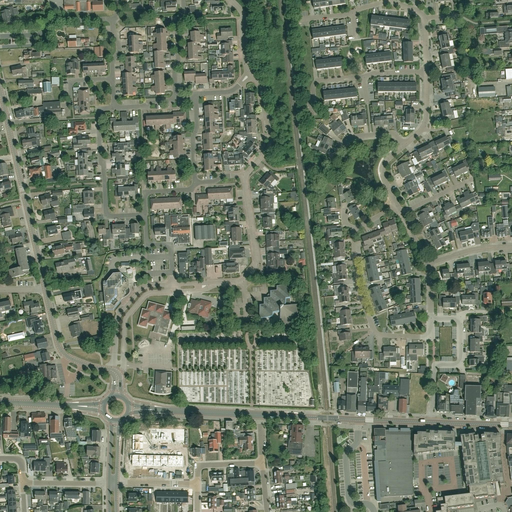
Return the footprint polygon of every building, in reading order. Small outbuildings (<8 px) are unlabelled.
[(93,10),(93,11),(104,11),(103,2),(97,2),(97,0),(64,0),(65,10),(73,9),(73,10),(76,10),(76,12),(91,11),(91,10),(93,10)] [(320,8),(319,0),(312,0),(314,9),(320,8)] [(167,11),(176,10),(176,3),(168,4),(168,1),(161,1),(161,8),(164,8),(164,6),(167,6),(167,11)] [(215,1),(211,2),(211,7),(213,7),(214,11),(224,11),(223,5),(220,5),(220,4),(217,4),(217,1),(215,1)] [(15,15),(13,10),(13,7),(7,8),(7,11),(1,12),(2,18),(12,16),(15,15)] [(12,16),(2,18),(4,24),(10,23),(11,26),(17,24),(15,19),(12,20),(12,16)] [(511,30),(508,30),(508,27),(508,26),(498,27),(499,34),(505,33),(506,42),(499,42),(500,48),(500,49),(510,48),(509,48),(509,44),(511,43),(511,30)] [(225,36),(232,36),(232,29),(221,29),(222,34),(217,34),(218,40),(225,40),(225,36)] [(440,43),(449,42),(448,35),(450,34),(449,31),(442,33),(442,36),(439,37),(440,43)] [(68,46),(81,46),(80,38),(68,39),(68,46)] [(222,41),(223,49),(223,50),(231,49),(231,46),(233,46),(232,40),(222,41)] [(445,49),(445,52),(461,49),(461,48),(453,49),(452,46),(450,47),(449,42),(440,43),(441,49),(445,49)] [(223,49),(219,50),(220,56),(225,56),(225,55),(227,55),(227,59),(233,59),(233,52),(231,52),(231,49),(223,50),(223,49)] [(440,56),(442,63),(450,61),(449,54),(454,53),(453,51),(461,50),(461,49),(445,52),(446,55),(440,56)] [(32,52),(32,50),(28,51),(25,51),(25,54),(24,55),(24,57),(25,58),(32,58),(32,59),(40,58),(40,53),(36,53),(36,52),(32,52)] [(67,64),(67,74),(75,74),(74,66),(78,66),(78,60),(72,60),(72,64),(67,64)] [(453,60),(450,61),(442,63),(443,69),(446,68),(447,72),(455,70),(454,67),(453,60)] [(13,76),(23,74),(24,79),(29,78),(26,67),(25,67),(22,68),(21,66),(20,66),(20,65),(18,66),(18,67),(12,68),(13,76)] [(209,73),(209,77),(210,83),(215,83),(215,81),(218,81),(218,70),(212,70),(212,73),(209,73)] [(441,80),(443,87),(454,84),(453,81),(455,80),(454,73),(448,75),(448,79),(441,80)] [(28,89),(34,89),(33,81),(29,81),(19,82),(19,87),(27,87),(28,89)] [(443,87),(443,90),(442,90),(443,94),(448,93),(449,97),(456,95),(454,84),(443,87)] [(479,98),(495,97),(494,87),(478,88),(479,98)] [(19,89),(11,90),(12,100),(19,100),(19,89)] [(246,105),(254,104),(254,94),(246,94),(246,105)] [(503,103),(504,103),(504,107),(508,105),(508,103),(511,103),(510,98),(503,98),(503,97),(499,97),(499,103),(503,103)] [(442,111),(450,109),(449,103),(451,102),(451,99),(443,101),(444,104),(440,105),(442,111)] [(16,112),(17,116),(30,112),(32,113),(32,112),(34,111),(34,113),(39,112),(39,111),(61,110),(60,102),(43,103),(44,107),(34,109),(34,108),(30,109),(30,108),(20,111),(20,109),(17,110),(17,111),(16,112)] [(415,117),(415,111),(412,111),(412,107),(404,107),(404,110),(406,110),(406,117),(415,117)] [(387,116),(386,116),(388,126),(394,125),(393,119),(396,118),(395,111),(395,109),(392,109),(392,111),(392,112),(392,113),(386,114),(387,116)] [(450,109),(442,111),(443,117),(446,117),(447,120),(455,118),(454,115),(452,116),(450,109)] [(360,114),(360,115),(357,116),(358,127),(364,126),(363,120),(366,120),(365,111),(362,111),(362,114),(360,114)] [(381,126),(380,116),(381,116),(380,114),(374,114),(374,113),(371,114),(372,121),(375,121),(375,127),(381,126)] [(495,117),(496,122),(496,128),(501,127),(501,122),(502,120),(503,121),(504,118),(500,116),(500,117),(495,117)] [(130,131),(137,131),(137,134),(139,134),(139,128),(138,117),(133,118),(133,122),(130,122),(130,131)] [(251,117),(244,117),(240,118),(240,121),(243,123),(244,123),(244,128),(248,127),(257,127),(256,120),(251,120),(251,117)] [(414,124),(415,117),(406,117),(406,123),(403,123),(403,126),(411,127),(411,124),(414,124)] [(119,132),(119,123),(116,123),(116,118),(110,119),(111,125),(114,125),(114,132),(119,132)] [(340,121),(337,123),(335,120),(333,122),(342,134),(345,131),(345,130),(346,129),(340,121)] [(72,128),(75,128),(75,129),(69,130),(70,135),(77,134),(77,131),(85,130),(85,129),(86,129),(86,126),(85,126),(85,123),(76,123),(76,122),(72,122),(71,123),(71,127),(72,128)] [(330,128),(337,136),(341,133),(342,134),(333,122),(329,125),(331,127),(330,128)] [(330,131),(322,124),(321,123),(319,125),(320,127),(328,133),(330,131)] [(248,127),(248,132),(244,132),(244,136),(251,138),(251,134),(257,133),(257,127),(248,127)] [(328,133),(320,127),(318,129),(326,136),(328,133)] [(22,147),(24,147),(24,148),(31,147),(31,148),(41,147),(40,140),(36,141),(36,138),(36,139),(34,128),(27,129),(29,139),(26,139),(27,140),(23,141),(23,144),(22,145),(22,147)] [(243,138),(247,139),(248,140),(246,142),(248,143),(246,146),(253,152),(256,148),(252,143),(255,139),(251,138),(244,136),(243,138)] [(317,140),(321,142),(330,147),(333,141),(323,137),(322,140),(318,138),(317,140)] [(446,137),(441,140),(445,147),(450,145),(451,147),(454,146),(451,139),(448,140),(446,137)] [(82,145),(90,144),(90,138),(78,138),(78,143),(74,143),(74,149),(82,148),(82,145)] [(432,144),(437,154),(440,152),(439,150),(445,147),(441,140),(435,142),(435,143),(432,144)] [(114,147),(114,153),(122,152),(124,152),(124,148),(128,148),(128,142),(120,142),(120,145),(118,146),(118,147),(114,147)] [(325,154),(326,151),(328,152),(330,147),(321,142),(318,147),(317,147),(316,150),(325,154)] [(429,145),(423,148),(427,156),(432,153),(434,158),(438,156),(437,154),(432,144),(429,145)] [(237,150),(241,153),(242,154),(244,152),(249,156),(253,152),(246,146),(242,150),(239,147),(237,150)] [(425,157),(425,158),(428,157),(427,156),(423,148),(417,151),(419,154),(414,156),(418,163),(422,161),(421,158),(425,157)] [(52,158),(61,156),(61,155),(62,154),(61,150),(60,151),(60,150),(51,152),(51,151),(43,153),(45,159),(49,158),(49,157),(52,156),(52,158)] [(78,152),(79,160),(88,160),(88,157),(92,156),(91,151),(78,152)] [(122,152),(114,153),(112,153),(112,159),(116,159),(116,160),(118,160),(119,162),(121,162),(125,162),(125,156),(122,156),(122,152)] [(229,165),(235,165),(234,156),(229,156),(229,153),(223,153),(223,159),(229,159),(229,165)] [(241,153),(240,154),(240,153),(237,153),(237,156),(234,156),(235,165),(240,165),(240,158),(242,158),(243,159),(246,157),(242,154),(241,153)] [(36,165),(41,164),(41,166),(45,165),(43,158),(42,158),(42,157),(31,159),(32,165),(36,165)] [(458,166),(462,174),(468,171),(466,168),(469,167),(465,160),(463,161),(464,163),(458,166)] [(397,167),(400,172),(409,168),(407,165),(410,164),(409,161),(406,162),(397,167)] [(112,169),(112,171),(125,170),(125,165),(128,165),(127,162),(125,162),(121,162),(122,165),(116,165),(116,169),(112,169)] [(458,166),(457,164),(454,165),(455,168),(452,169),(451,167),(448,168),(452,175),(454,174),(456,177),(462,174),(458,166)] [(411,173),(409,168),(400,172),(403,178),(406,176),(408,179),(415,176),(413,173),(411,173)] [(57,178),(58,178),(63,177),(62,173),(58,173),(57,170),(29,174),(30,178),(42,176),(42,177),(46,177),(46,179),(46,180),(46,183),(57,182),(57,178)] [(88,170),(76,171),(77,176),(79,176),(87,176),(87,179),(93,179),(92,173),(88,173),(88,170)] [(128,179),(130,179),(130,177),(128,177),(128,176),(126,176),(125,170),(112,171),(112,174),(117,174),(117,177),(122,176),(122,179),(128,179)] [(443,173),(437,176),(441,184),(447,181),(445,178),(448,177),(445,170),(442,171),(443,173)] [(267,173),(263,178),(271,185),(275,180),(276,182),(279,179),(274,175),(272,177),(267,173)] [(404,185),(407,191),(415,186),(419,185),(416,179),(415,176),(408,179),(410,182),(404,185)] [(441,184),(437,176),(431,179),(430,177),(427,178),(431,185),(434,184),(435,187),(441,184)] [(267,189),(271,185),(263,178),(259,183),(267,189)] [(0,192),(0,193),(0,191),(0,190),(11,188),(10,181),(0,183),(0,192)] [(135,191),(138,191),(138,185),(135,185),(135,187),(129,188),(130,196),(133,196),(133,201),(136,200),(135,191)] [(125,201),(124,188),(119,188),(118,186),(115,186),(116,192),(119,192),(119,197),(122,197),(122,201),(125,201)] [(417,189),(415,186),(407,191),(409,196),(421,191),(419,188),(417,189)] [(87,188),(79,189),(79,191),(79,193),(84,192),(84,199),(94,198),(93,192),(90,192),(87,192),(87,188)] [(349,204),(353,201),(355,204),(362,200),(360,197),(355,200),(350,191),(344,195),(349,204)] [(465,198),(463,199),(467,207),(471,204),(466,194),(469,193),(468,191),(463,193),(465,198)] [(470,195),(469,193),(466,194),(471,204),(473,203),(474,205),(480,202),(477,197),(474,198),(472,194),(470,195)] [(41,197),(43,205),(51,204),(52,207),(59,205),(57,197),(51,198),(50,194),(46,195),(46,196),(41,197)] [(261,204),(273,203),(274,203),(274,194),(273,194),(266,194),(266,198),(261,198),(261,204)] [(323,209),(323,210),(324,212),(324,213),(331,212),(330,209),(335,208),(334,198),(327,199),(328,209),(323,209)] [(460,205),(457,206),(460,212),(463,210),(462,209),(467,207),(463,199),(460,200),(459,198),(457,199),(460,205)] [(449,202),(447,203),(452,214),(456,211),(457,213),(460,212),(457,206),(454,207),(452,203),(450,205),(449,202)] [(273,203),(261,204),(261,210),(267,209),(267,213),(274,213),(273,203)] [(452,214),(447,203),(444,205),(445,207),(443,208),(445,212),(442,213),(445,219),(448,218),(447,216),(452,214)] [(356,219),(362,216),(355,204),(348,208),(350,211),(351,211),(356,219)] [(229,216),(239,215),(238,209),(232,209),(232,205),(225,206),(225,212),(229,212),(229,216)] [(419,216),(422,221),(430,217),(434,215),(432,212),(429,214),(428,212),(429,211),(428,207),(421,211),(423,214),(419,216)] [(0,219),(2,219),(4,227),(11,226),(9,218),(14,217),(12,208),(0,210),(0,219)] [(76,209),(73,209),(73,213),(84,213),(84,218),(95,218),(94,212),(94,208),(90,209),(84,209),(76,209)] [(52,220),(56,219),(54,210),(44,212),(46,220),(52,219),(52,220)] [(331,212),(324,213),(324,217),(328,216),(328,223),(339,222),(338,215),(331,216),(331,212)] [(272,220),(275,220),(275,214),(267,214),(268,218),(264,218),(264,229),(272,228),(272,220)] [(174,237),(178,237),(179,244),(190,243),(189,234),(191,233),(190,226),(189,226),(188,218),(182,218),(181,215),(173,215),(170,216),(171,236),(174,235),(174,237)] [(226,226),(233,225),(233,222),(239,222),(239,215),(229,216),(230,222),(226,222),(226,226)] [(430,224),(431,227),(438,224),(437,221),(436,221),(435,219),(432,220),(430,217),(422,221),(424,227),(430,224)] [(482,231),(483,238),(492,237),(491,230),(494,230),(493,217),(488,218),(489,229),(487,229),(487,230),(482,231)] [(392,232),(398,230),(394,219),(388,221),(392,232)] [(507,236),(506,230),(509,229),(508,220),(503,221),(504,227),(502,228),(502,230),(497,230),(498,237),(507,236)] [(392,232),(388,221),(382,224),(384,229),(381,230),(384,235),(392,232)] [(474,239),(473,235),(472,232),(479,231),(478,223),(473,224),(471,227),(472,230),(466,231),(468,240),(474,239)] [(119,225),(119,235),(126,235),(126,241),(129,241),(129,239),(129,233),(129,231),(126,231),(125,225),(125,224),(121,224),(121,225),(119,225)] [(133,224),(133,225),(132,225),(132,233),(129,233),(129,239),(134,238),(134,234),(139,234),(139,225),(138,225),(138,224),(133,224)] [(429,232),(432,238),(441,234),(438,228),(440,227),(438,224),(431,227),(433,230),(429,232)] [(119,235),(119,225),(112,226),(113,232),(110,232),(110,240),(113,239),(113,236),(119,235)] [(227,231),(230,231),(230,232),(233,232),(233,235),(241,235),(241,228),(236,229),(235,225),(233,225),(226,226),(227,231)] [(58,231),(61,230),(60,226),(48,229),(50,236),(58,234),(58,231)] [(110,240),(110,232),(106,232),(106,226),(99,227),(100,235),(103,235),(104,247),(107,247),(107,240),(110,240)] [(196,240),(215,239),(214,226),(195,227),(196,240)] [(334,226),(327,226),(318,228),(318,229),(327,228),(328,230),(327,230),(328,237),(332,237),(342,236),(341,229),(334,229),(334,226)] [(465,241),(468,240),(466,231),(466,232),(465,228),(458,229),(455,230),(457,239),(461,238),(462,242),(462,243),(465,242),(465,241)] [(6,238),(9,237),(10,240),(11,240),(12,244),(21,242),(20,238),(21,238),(20,234),(15,235),(13,230),(5,232),(6,238)] [(384,235),(381,230),(373,233),(377,243),(383,241),(381,236),(384,235)] [(63,241),(72,239),(70,231),(62,233),(63,241)] [(266,236),(267,242),(279,241),(279,235),(283,235),(283,231),(279,232),(272,232),(272,235),(266,236)] [(377,243),(373,233),(367,235),(371,245),(377,243)] [(432,238),(434,243),(443,239),(441,234),(432,238)] [(241,235),(233,235),(233,239),(230,239),(230,246),(236,245),(236,242),(242,242),(241,235)] [(371,245),(367,235),(362,237),(364,243),(362,244),(365,251),(369,249),(368,247),(371,245)] [(437,249),(446,245),(449,243),(448,241),(445,242),(443,239),(434,243),(437,249)] [(334,251),(344,250),(344,242),(340,243),(339,240),(331,241),(331,246),(333,246),(334,251)] [(279,241),(267,242),(267,248),(273,248),(273,251),(280,251),(279,241)] [(68,243),(65,243),(62,243),(62,246),(52,248),(53,252),(62,250),(61,249),(69,247),(68,246),(68,243)] [(69,251),(72,250),(73,252),(81,250),(80,243),(72,245),(68,246),(69,247),(61,249),(62,250),(53,252),(54,256),(69,252),(69,251)] [(11,247),(12,251),(15,250),(17,259),(26,257),(23,244),(11,247)] [(236,245),(230,246),(230,250),(229,250),(230,259),(213,260),(213,265),(223,265),(224,274),(239,273),(239,265),(242,265),(242,266),(246,266),(247,265),(247,258),(246,258),(245,249),(240,250),(240,245),(236,245)] [(344,250),(334,251),(335,258),(333,258),(334,261),(341,260),(341,257),(345,257),(344,250)] [(395,259),(408,256),(406,250),(397,252),(398,256),(394,256),(395,259)] [(280,251),(273,251),(273,254),(267,255),(268,261),(280,260),(280,251)] [(187,259),(187,253),(179,254),(180,273),(186,273),(185,263),(189,263),(188,259),(187,259)] [(408,256),(395,259),(395,260),(399,260),(400,264),(409,262),(408,256)] [(17,259),(19,268),(20,267),(20,270),(22,270),(23,274),(25,274),(26,275),(27,275),(28,274),(28,273),(28,272),(28,271),(27,270),(29,269),(29,268),(28,269),(26,257),(17,259)] [(379,259),(375,260),(375,257),(365,259),(366,265),(379,262),(379,259)] [(69,267),(76,266),(74,259),(63,262),(64,263),(56,264),(58,272),(70,270),(69,267)] [(195,268),(195,273),(202,273),(202,269),(205,269),(205,266),(205,259),(199,260),(199,262),(192,262),(191,263),(192,266),(192,267),(193,267),(195,267),(195,268)] [(501,270),(500,259),(498,259),(498,261),(495,262),(496,268),(493,268),(493,274),(496,274),(496,271),(501,270)] [(508,278),(511,278),(509,265),(506,265),(506,260),(502,261),(502,259),(500,259),(501,270),(507,269),(508,278)] [(280,260),(268,261),(268,267),(274,266),(274,270),(284,270),(283,267),(285,266),(285,261),(284,261),(283,260),(280,260)] [(483,261),(484,272),(490,271),(490,275),(493,274),(493,268),(490,269),(489,262),(485,262),(485,260),(483,261)] [(484,272),(483,261),(481,261),(481,263),(478,263),(478,270),(475,270),(476,276),(479,276),(479,273),(484,272)] [(342,265),(341,263),(341,262),(334,263),(334,266),(332,267),(333,273),(336,273),(346,272),(346,265),(345,265),(342,265)] [(379,262),(366,265),(367,271),(377,269),(376,264),(380,263),(379,262)] [(409,262),(400,264),(400,268),(397,268),(397,271),(410,268),(409,262)] [(463,265),(464,274),(471,273),(471,276),(474,276),(473,269),(470,269),(469,264),(463,265)] [(458,281),(458,278),(458,275),(464,274),(463,265),(457,266),(457,270),(454,270),(454,274),(455,281),(458,281)] [(20,267),(19,268),(8,270),(10,278),(23,276),(23,274),(22,270),(20,270),(20,267)] [(410,268),(397,271),(398,272),(401,272),(402,276),(412,274),(410,268)] [(346,272),(336,273),(337,278),(333,279),(334,284),(343,283),(343,280),(347,279),(346,272)] [(103,283),(104,292),(100,293),(101,302),(103,302),(102,295),(104,295),(106,310),(113,310),(125,296),(125,292),(124,291),(126,289),(126,290),(128,290),(129,287),(129,280),(121,273),(114,274),(107,282),(106,281),(104,281),(103,283)] [(382,274),(369,277),(370,283),(380,281),(379,276),(382,275),(382,274)] [(84,286),(85,294),(93,293),(92,285),(84,286)] [(279,313),(280,325),(292,324),(299,317),(299,304),(291,305),(290,298),(291,298),(290,293),(290,287),(290,286),(289,285),(288,286),(282,286),(277,286),(276,286),(277,291),(270,291),(270,295),(269,295),(268,296),(268,298),(264,298),(264,305),(259,305),(260,308),(259,308),(259,311),(260,311),(260,317),(261,318),(267,318),(270,318),(273,317),(273,313),(279,313)] [(338,296),(349,295),(348,287),(344,288),(344,285),(336,285),(336,289),(338,289),(338,296)] [(372,295),(384,290),(383,288),(380,289),(378,286),(369,289),(372,295)] [(484,304),(491,303),(491,294),(487,294),(487,288),(485,288),(485,286),(480,286),(480,295),(484,295),(484,304)] [(372,295),(374,301),(383,297),(384,297),(383,295),(382,295),(381,293),(385,292),(384,290),(372,295)] [(76,300),(82,298),(81,294),(79,294),(78,291),(71,293),(64,295),(65,302),(76,299),(76,300)] [(459,293),(459,296),(459,301),(462,301),(462,306),(469,305),(469,296),(462,296),(462,293),(459,293)] [(475,296),(469,296),(469,305),(475,305),(475,301),(478,301),(478,293),(474,293),(475,296)] [(349,295),(338,296),(339,301),(335,301),(336,306),(346,305),(345,302),(350,302),(349,295)] [(446,296),(443,296),(439,296),(439,302),(443,302),(443,309),(450,309),(450,299),(446,299),(446,296)] [(453,299),(450,299),(450,309),(456,308),(456,304),(459,304),(459,301),(459,296),(453,296),(453,299)] [(374,301),(376,306),(389,301),(388,299),(385,301),(383,297),(374,301)] [(511,298),(501,299),(502,306),(511,305),(511,298)] [(9,316),(15,314),(14,308),(11,309),(9,301),(3,302),(4,311),(8,311),(9,316)] [(191,302),(188,312),(207,317),(211,304),(202,301),(201,303),(195,302),(195,303),(191,302)] [(389,301),(376,306),(379,312),(388,308),(386,305),(390,303),(389,301)] [(38,315),(37,312),(39,311),(38,304),(33,305),(32,302),(23,304),(25,311),(30,310),(32,316),(35,315),(38,315)] [(166,336),(173,313),(164,310),(165,306),(149,302),(147,310),(143,309),(138,326),(147,328),(148,324),(155,326),(154,330),(159,331),(158,333),(166,336)] [(336,314),(340,313),(340,318),(351,317),(350,310),(346,310),(346,307),(336,308),(336,314)] [(79,315),(78,312),(82,311),(82,308),(77,308),(67,311),(69,318),(79,315)] [(410,309),(407,310),(410,323),(416,322),(414,312),(410,313),(410,309)] [(398,326),(395,312),(394,313),(394,316),(390,317),(392,327),(398,326)] [(402,315),(398,315),(398,312),(395,312),(398,326),(404,324),(402,315)] [(471,320),(471,326),(480,326),(480,322),(483,322),(483,316),(477,316),(477,320),(471,320)] [(40,321),(39,321),(34,322),(33,317),(26,319),(27,325),(33,324),(35,334),(38,334),(42,333),(43,332),(40,321)] [(351,317),(340,318),(341,325),(337,325),(337,329),(345,328),(345,325),(352,324),(351,317)] [(79,329),(82,328),(80,321),(74,323),(75,326),(70,327),(71,331),(72,331),(74,338),(81,336),(79,329)] [(484,336),(484,331),(482,329),(480,329),(480,326),(471,326),(471,333),(477,333),(477,336),(482,336),(484,336)] [(340,341),(351,340),(350,333),(346,333),(346,330),(338,331),(338,337),(340,337),(340,341)] [(477,336),(475,336),(475,339),(470,339),(470,346),(480,346),(480,342),(482,342),(482,336),(477,336)] [(38,349),(47,347),(45,339),(36,341),(35,337),(30,338),(31,345),(36,343),(38,349)] [(411,365),(410,357),(416,356),(416,354),(423,354),(423,345),(409,345),(409,353),(406,353),(406,365),(406,369),(406,370),(412,370),(412,365),(411,365)] [(480,350),(480,346),(470,346),(470,353),(475,353),(475,356),(482,356),(482,352),(483,352),(483,350),(480,350)] [(362,358),(362,347),(355,347),(355,352),(352,352),(352,362),(357,362),(357,358),(362,358)] [(369,359),(372,359),(372,351),(369,351),(369,347),(362,347),(362,358),(369,358),(369,359)] [(390,357),(390,347),(384,347),(384,353),(380,353),(380,361),(384,361),(384,357),(390,357)] [(396,362),(396,361),(400,361),(400,353),(396,353),(396,347),(390,347),(390,357),(390,362),(396,362)] [(48,353),(42,354),(42,351),(36,352),(37,358),(42,357),(43,362),(50,361),(48,353)] [(25,362),(35,359),(33,353),(23,356),(25,362)] [(479,366),(479,363),(484,363),(484,360),(484,356),(474,357),(474,360),(469,360),(469,366),(479,366)] [(35,368),(35,372),(36,372),(36,376),(40,376),(40,377),(40,381),(52,380),(52,379),(56,379),(56,370),(56,366),(52,366),(48,367),(48,365),(39,365),(39,368),(35,368)] [(362,412),(366,412),(366,404),(366,399),(367,386),(366,386),(367,373),(367,368),(364,368),(360,368),(360,373),(360,395),(359,395),(358,395),(358,397),(359,398),(358,408),(358,412),(362,412)] [(154,393),(154,394),(157,394),(159,395),(162,395),(165,395),(168,395),(170,394),(171,390),(171,388),(171,376),(172,373),(167,373),(167,372),(156,372),(155,378),(156,378),(156,382),(155,382),(155,388),(156,389),(156,390),(155,390),(154,393)] [(348,372),(347,411),(355,411),(356,395),(357,390),(358,373),(355,372),(351,372),(348,372)] [(366,399),(366,404),(367,404),(367,412),(375,412),(376,404),(374,404),(374,400),(374,394),(379,394),(379,373),(375,372),(375,374),(374,384),(371,384),(370,386),(367,386),(366,399)] [(182,373),(182,386),(206,386),(206,374),(203,374),(203,373),(182,373)] [(385,373),(380,373),(379,394),(379,398),(379,412),(388,412),(388,398),(384,397),(384,395),(384,386),(385,386),(385,373)] [(504,393),(504,392),(511,392),(511,385),(507,386),(508,377),(503,377),(502,393),(504,393)] [(409,396),(409,387),(410,380),(400,379),(400,387),(400,396),(409,396)] [(481,387),(465,386),(465,401),(466,401),(466,416),(476,416),(476,406),(480,407),(481,387)] [(398,396),(399,387),(385,387),(384,395),(398,396)] [(450,396),(438,396),(437,412),(446,413),(446,412),(450,412),(450,413),(453,413),(454,414),(454,415),(463,415),(463,410),(465,410),(465,405),(463,405),(463,400),(459,400),(459,394),(458,394),(458,390),(455,390),(453,395),(452,395),(452,396),(450,396)] [(498,406),(497,417),(509,418),(509,405),(510,393),(498,393),(498,405),(498,406)] [(494,406),(498,406),(498,405),(497,405),(497,395),(494,395),(494,401),(487,401),(486,403),(486,410),(488,410),(488,414),(487,414),(487,415),(488,417),(490,417),(491,416),(492,417),(494,416),(494,414),(494,410),(494,409),(494,406)] [(341,396),(341,401),(338,401),(338,411),(346,411),(346,401),(346,396),(341,396)] [(33,425),(45,424),(44,413),(41,413),(38,413),(32,414),(33,425)] [(49,420),(49,425),(50,425),(50,427),(50,437),(62,437),(62,434),(58,433),(58,417),(49,417),(49,420)] [(3,438),(16,438),(16,441),(19,442),(19,438),(18,438),(18,432),(11,432),(11,418),(3,418),(3,432),(3,438)] [(65,423),(64,423),(64,428),(67,438),(76,436),(75,431),(74,428),(73,426),(71,426),(71,419),(64,420),(65,423)] [(22,423),(22,433),(25,433),(25,437),(31,437),(31,425),(28,425),(28,423),(27,422),(25,422),(24,423),(22,423)] [(235,430),(233,430),(233,422),(226,422),(226,433),(232,433),(232,436),(236,436),(235,431),(238,431),(238,426),(235,426),(235,430)] [(288,455),(295,455),(296,426),(291,425),(291,427),(288,426),(288,431),(290,431),(290,439),(289,439),(288,455)] [(303,426),(296,426),(295,455),(302,456),(303,435),(304,435),(304,431),(303,430),(303,426)] [(374,441),(374,446),(386,446),(385,430),(385,429),(384,429),(380,429),(374,429),(374,437),(373,437),(373,441),(374,441)] [(151,430),(151,441),(155,441),(155,442),(158,442),(158,441),(162,441),(166,441),(166,442),(169,443),(169,441),(173,441),(177,441),(177,443),(180,443),(180,441),(184,441),(184,430),(173,430),(162,430),(151,430)] [(413,446),(413,431),(389,430),(385,430),(386,446),(413,446)] [(76,437),(78,445),(86,446),(86,445),(92,445),(92,442),(100,443),(100,432),(92,431),(92,439),(86,438),(86,442),(80,442),(78,436),(76,437)] [(235,431),(236,436),(236,438),(238,438),(238,441),(237,441),(237,444),(237,445),(240,445),(244,445),(252,445),(252,441),(253,441),(253,437),(251,437),(251,434),(246,435),(246,436),(244,436),(244,434),(240,434),(240,431),(238,431),(235,431)] [(454,432),(453,432),(417,431),(416,432),(417,432),(417,434),(414,434),(414,454),(422,453),(422,454),(430,452),(450,450),(455,450),(455,435),(455,433),(454,432)] [(217,442),(220,441),(220,433),(215,433),(215,440),(209,441),(209,444),(210,452),(218,452),(217,442)] [(469,486),(493,483),(499,483),(500,485),(504,484),(504,481),(500,450),(501,450),(501,444),(502,437),(502,436),(501,435),(500,434),(499,434),(484,433),(485,435),(476,437),(475,434),(461,436),(468,494),(470,494),(469,486)] [(193,449),(190,449),(190,453),(191,453),(191,456),(193,457),(194,458),(200,457),(200,454),(202,454),(202,453),(206,452),(205,446),(204,446),(203,441),(200,442),(201,449),(193,449)] [(375,462),(376,462),(379,498),(413,495),(413,462),(412,460),(413,460),(413,446),(386,446),(374,446),(375,462)] [(82,455),(82,459),(88,460),(88,456),(92,456),(92,458),(95,458),(95,457),(99,457),(99,448),(86,447),(86,455),(82,455)] [(131,455),(131,460),(133,460),(133,465),(140,466),(140,456),(131,455)] [(33,472),(40,472),(40,463),(36,462),(36,458),(30,458),(30,459),(26,459),(27,462),(30,462),(30,465),(34,465),(33,472)] [(40,463),(40,472),(46,472),(46,465),(49,465),(50,458),(44,458),(44,463),(40,463)] [(98,473),(99,464),(99,460),(88,460),(82,459),(84,469),(90,470),(90,475),(94,475),(94,473),(98,473)] [(64,465),(64,463),(56,463),(56,473),(67,473),(67,465),(64,465)] [(254,471),(239,472),(239,470),(234,470),(234,477),(230,477),(228,477),(228,482),(228,487),(239,487),(248,486),(254,485),(254,471)] [(9,484),(14,484),(14,477),(8,477),(4,478),(4,480),(8,479),(8,484),(0,484),(0,487),(9,487),(9,484)] [(215,483),(215,488),(214,488),(209,488),(209,492),(219,492),(219,488),(221,488),(221,484),(215,483)] [(468,494),(437,498),(438,505),(440,505),(441,511),(436,511),(435,511),(448,511),(447,511),(447,509),(452,508),(452,507),(457,507),(457,508),(465,507),(465,506),(470,505),(470,506),(474,505),(473,498),(479,497),(479,496),(484,496),(484,497),(491,496),(491,497),(495,496),(493,483),(469,486),(470,494),(468,494)] [(40,509),(39,511),(42,511),(48,511),(48,509),(43,509),(43,500),(46,500),(46,492),(41,492),(40,506),(40,509)] [(80,494),(80,493),(66,493),(66,499),(80,500),(80,498),(83,498),(83,505),(89,505),(89,492),(83,492),(83,493),(83,494),(80,494)] [(419,511),(420,511),(417,511),(417,508),(425,507),(425,499),(414,501),(415,507),(406,508),(406,505),(398,506),(398,511),(419,511)]
